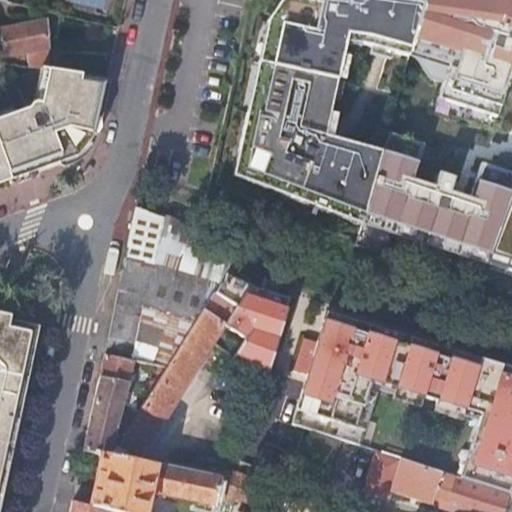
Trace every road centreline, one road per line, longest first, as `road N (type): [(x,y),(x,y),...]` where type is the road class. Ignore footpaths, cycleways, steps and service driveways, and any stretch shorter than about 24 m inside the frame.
road 1 (residential): [(85,221),(88,274),(36,511)]
road 2 (residential): [(156,0),(117,179),(85,221)]
